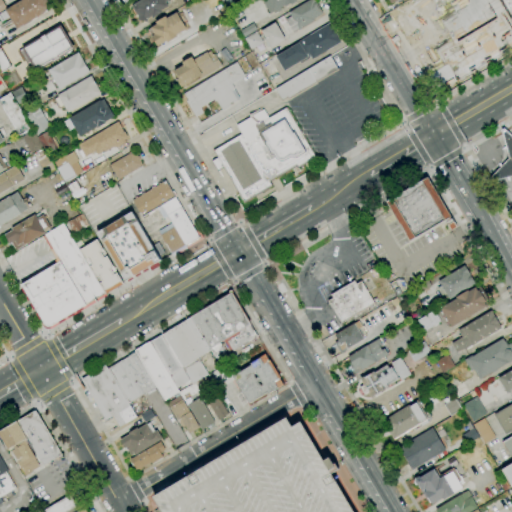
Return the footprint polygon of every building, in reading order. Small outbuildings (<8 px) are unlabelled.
[(17,29),(5,10),(21,0),(46,0),(52,8),(17,29)] [(147,22),(138,20),(139,16),(132,5),(140,0),(169,0),(166,2),(168,6),(162,10),(163,12),(153,18),(152,16),(148,18),(147,22)] [(270,14),(261,0),(296,0),(285,6),(285,5),(273,12),(270,14)] [(293,33),(286,22),(292,18),(288,12),(308,0),(314,0),(323,14),(313,19),(314,21),(299,30),(293,33)] [(446,88),(511,49),(511,28),(495,0),(448,0),(452,6),(451,7),(453,10),(450,12),(461,30),(465,27),(473,42),(459,51),(437,13),(450,6),(446,0),(417,0),(390,16),(420,67),(423,66),(426,71),(429,69),(438,85),(442,82),(446,88)] [(511,0),(511,20),(511,19),(511,18),(511,15),(502,0),(511,0)] [(157,46),(151,36),(152,36),(148,30),(151,28),(150,27),(156,24),(155,22),(166,16),(167,18),(176,12),(186,29),(176,35),(177,37),(167,42),(167,41),(157,46)] [(271,48),(261,31),(275,22),(285,40),(271,48)] [(244,37),(241,31),(253,23),(257,29),(244,37)] [(312,59),(309,54),(307,55),(307,54),(306,54),(298,41),(329,23),(341,42),(312,59)] [(72,51),(64,29),(21,45),(28,66),(72,51)] [(251,50),(244,39),(256,32),(263,43),(251,50)] [(284,71),(275,56),(298,42),(307,57),(284,71)] [(0,70),(9,66),(0,49),(0,70)] [(181,87),(176,80),(177,79),(174,73),(175,72),(174,70),(183,65),(181,63),(191,57),(193,60),(206,52),(207,53),(210,51),(213,55),(218,52),(222,59),(219,61),(222,66),(202,78),(201,76),(192,81),(192,80),(181,87)] [(59,89),(48,70),(78,52),(89,71),(59,89)] [(282,100),(275,89),(329,56),(338,69),(288,99),(287,97),(282,100)] [(195,117),(186,101),(188,100),(184,94),(236,62),(245,76),(232,84),(234,89),(239,99),(237,100),(237,101),(230,105),(231,106),(222,111),(216,101),(215,102),(214,100),(200,108),(203,113),(195,117)] [(68,113),(63,105),(59,108),(54,100),(59,97),(58,95),(91,76),(97,86),(97,87),(100,93),(68,113)] [(19,104),(12,92),(21,86),(28,99),(19,104)] [(19,135),(0,103),(0,98),(10,92),(32,131),(28,133),(26,131),(19,135)] [(80,137),(74,128),(69,131),(64,122),(100,100),(100,101),(104,99),(114,117),(105,122),(106,123),(97,128),(96,127),(80,137)] [(38,106),(51,128),(37,136),(24,114),(38,106)] [(244,202),(223,167),(218,170),(212,161),(218,158),(214,151),(242,134),(236,126),(263,110),(269,119),(285,108),(314,157),(298,167),(296,165),(268,181),(271,186),(244,202)] [(85,157),(78,145),(118,122),(128,139),(97,157),(94,152),(85,157)] [(511,136),(511,175),(491,181),(490,179),(509,158),(502,131),(504,129),(511,136)] [(30,152),(22,138),(33,131),(42,146),(30,152)] [(47,154),(37,137),(47,132),(48,133),(50,131),(59,147),(47,154)] [(119,180),(109,165),(134,150),(137,157),(138,156),(140,160),(143,166),(119,180)] [(64,181),(53,162),(65,156),(68,160),(77,174),(75,175),(64,181)] [(45,174),(39,164),(48,158),(55,169),(45,174)] [(0,193),(0,174),(16,165),(24,179),(0,193)] [(410,242),(386,202),(427,177),(451,217),(450,218),(451,219),(452,219),(457,227),(451,231),(445,220),(410,242)] [(157,208),(142,217),(132,201),(165,181),(175,198),(157,208)] [(69,185),(75,182),(79,189),(82,187),(86,193),(76,198),(69,185)] [(58,196),(54,190),(64,184),(68,190),(58,196)] [(0,226),(0,201),(17,192),(22,200),(25,198),(27,201),(26,202),(29,207),(27,209),(20,214),(0,226)] [(175,198),(199,238),(171,254),(160,235),(174,227),(168,216),(163,219),(157,208),(175,198)] [(126,282),(121,274),(123,274),(102,239),(101,240),(97,233),(114,223),(132,212),(161,260),(142,272),(127,280),(128,281),(126,282)] [(73,235),(65,223),(82,213),(89,226),(73,235)] [(16,250),(11,243),(9,244),(4,235),(12,230),(11,229),(35,215),(37,218),(43,215),(51,228),(45,232),(45,233),(16,250)] [(57,260),(42,236),(63,224),(74,242),(78,248),(79,251),(105,295),(106,295),(88,306),(60,261),(58,262),(57,260)] [(74,242),(80,239),(84,245),(78,248),(74,242)] [(79,251),(97,240),(123,284),(105,295),(79,251)] [(51,328),(50,328),(50,329),(49,329),(48,329),(47,328),(46,327),(45,327),(45,326),(45,325),(20,282),(57,260),(58,262),(60,261),(88,306),(51,328)] [(449,299),(438,281),(465,266),(475,285),(449,299)] [(341,323),(328,301),(333,298),(331,295),(354,281),(356,284),(361,281),(374,303),(341,323)] [(451,327),(440,308),(456,298),(456,297),(467,290),(468,291),(475,287),(477,291),(479,290),(486,301),(484,302),(486,306),(451,327)] [(190,318),(190,317),(222,297),(221,295),(233,288),(238,296),(234,298),(257,336),(233,351),(226,339),(219,343),(231,362),(221,368),(209,349),(190,318)] [(421,333),(414,322),(434,311),(440,321),(421,333)] [(457,352),(451,343),(462,337),(458,330),(461,328),(461,329),(491,311),(501,328),(472,346),(472,345),(464,350),(463,348),(457,352)] [(209,349),(210,351),(198,358),(208,375),(192,384),(163,335),(190,318),(209,349)] [(341,354),(335,343),(339,341),(335,335),(354,323),(354,324),(358,321),(367,335),(363,338),(363,339),(349,348),(349,349),(341,354)] [(149,342),(162,335),(191,384),(179,392),(149,342)] [(356,375),(350,365),(351,365),(347,358),(378,339),(382,345),(380,347),(381,350),(384,348),(388,355),(377,362),(376,361),(360,371),(361,372),(356,375)] [(511,360),(480,380),(474,370),(471,371),(464,360),(472,356),(472,357),(502,339),(504,341),(505,341),(507,345),(510,343),(511,346),(511,360)] [(136,352),(135,351),(149,342),(179,392),(164,400),(156,387),(136,352)] [(414,362),(407,351),(424,342),(430,352),(414,362)] [(108,369),(136,352),(156,387),(128,403),(108,369)] [(442,373),(435,361),(447,354),(454,366),(442,373)] [(249,403),(232,376),(250,365),(250,364),(260,358),(265,355),(268,361),(269,360),(280,378),(279,379),(283,385),(278,388),(268,394),(267,392),(249,403)] [(372,399),(369,393),(365,396),(359,387),(363,385),(360,379),(363,377),(364,377),(373,372),(374,373),(386,365),(389,369),(391,367),(391,368),(393,367),(391,363),(400,357),(410,375),(401,380),(400,378),(388,386),(388,387),(383,389),(384,391),(375,396),(375,397),(372,399)] [(128,403),(136,417),(120,427),(113,416),(105,421),(81,379),(105,365),(108,369),(128,403)] [(511,390),(507,393),(498,378),(511,369),(511,390)] [(218,420),(197,382),(206,377),(228,415),(218,420)] [(189,434),(185,427),(183,428),(178,420),(177,420),(169,407),(169,408),(166,404),(179,396),(199,428),(189,434)] [(475,396),(462,404),(472,421),(486,413),(475,396)] [(201,430),(187,405),(200,397),(214,423),(201,430)] [(450,416),(444,405),(455,398),(461,409),(450,416)] [(394,440),(382,421),(417,400),(428,419),(426,420),(428,422),(421,426),(420,424),(394,440)] [(511,431),(506,435),(494,415),(511,404),(511,431)] [(43,465),(17,421),(35,410),(61,454),(43,465)] [(145,423),(140,416),(150,410),(155,416),(145,423)] [(153,497),(178,482),(287,418),(292,427),(301,422),(324,461),(330,458),(334,465),(335,464),(339,470),(331,474),(353,511),(154,511),(160,508),(153,497)] [(484,443),(473,425),(484,418),(495,437),(484,443)] [(471,442),(469,439),(468,440),(467,439),(466,439),(467,440),(466,440),(465,439),(464,440),(461,435),(469,430),(465,423),(469,421),(479,437),(471,442)] [(26,476),(22,468),(20,468),(9,449),(8,450),(0,436),(0,431),(3,430),(7,428),(12,425),(17,422),(27,439),(25,440),(36,459),(35,460),(40,467),(30,472),(31,473),(26,476)] [(131,456),(126,448),(125,449),(120,440),(129,434),(128,433),(137,428),(138,429),(147,424),(149,423),(155,432),(157,430),(162,439),(134,456),(133,455),(131,456)] [(411,470),(398,448),(432,428),(445,450),(411,470)] [(511,456),(511,457),(502,442),(511,436),(511,456)] [(136,471),(130,460),(160,442),(165,450),(160,453),(163,458),(152,464),(151,463),(136,471)] [(0,497),(0,457),(8,471),(6,472),(15,488),(0,497)] [(511,488),(501,470),(511,463),(511,488)] [(415,478),(418,476),(421,477),(434,469),(439,477),(454,468),(455,470),(459,476),(460,476),(462,479),(461,480),(463,483),(460,485),(462,488),(454,492),(454,493),(443,500),(442,498),(432,505),(427,497),(426,498),(419,486),(416,486),(414,483),(415,478)] [(435,511),(434,510),(460,495),(467,491),(467,492),(468,491),(472,497),(471,497),(477,507),(468,511),(435,511)] [(67,511),(40,511),(70,495),(77,506),(67,511)]
